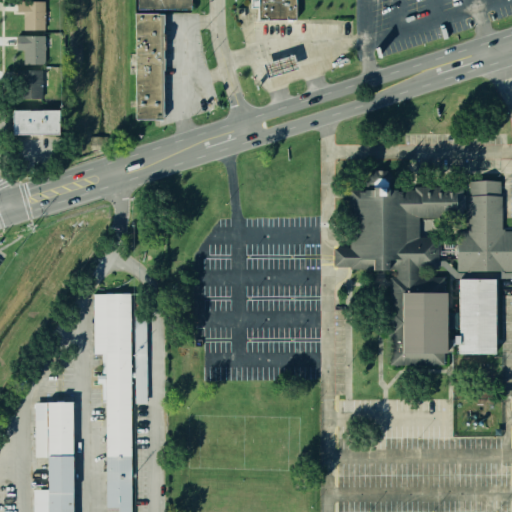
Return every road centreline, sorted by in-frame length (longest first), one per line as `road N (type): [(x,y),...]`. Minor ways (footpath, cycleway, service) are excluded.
road 1 (secondary): [(485,43),(144,152)]
road 2 (secondary): [(14,216),(203,155)]
road 3 (secondary): [(250,139),(437,82)]
road 4 (residential): [(250,139),(217,0)]
